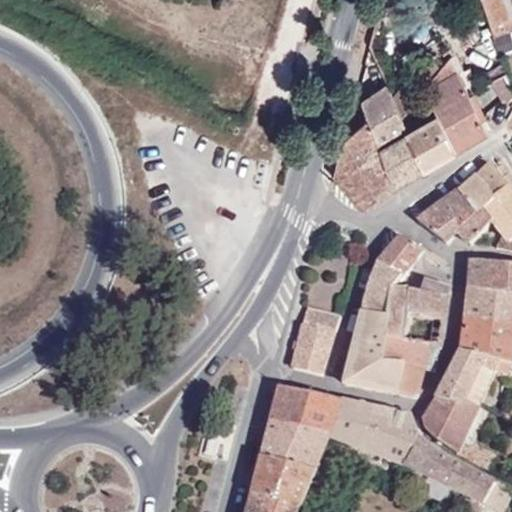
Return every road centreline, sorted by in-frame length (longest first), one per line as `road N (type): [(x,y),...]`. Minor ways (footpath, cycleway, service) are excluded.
road 1 (motorway): [(0,40),(68,97),(103,168),(109,209),(106,254),(88,304),(60,344),(0,381)]
road 2 (secondary): [(355,0),(306,187),(272,260)]
road 3 (secondary): [(272,260),(160,387),(94,426)]
road 4 (residential): [(225,511),(261,375),(241,329)]
road 5 (secondary): [(157,473),(175,419),(241,329)]
